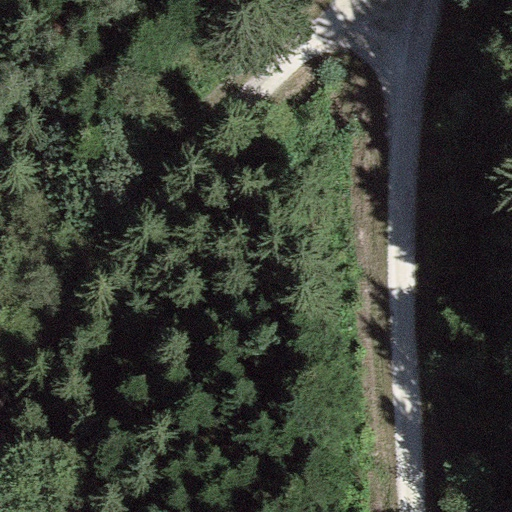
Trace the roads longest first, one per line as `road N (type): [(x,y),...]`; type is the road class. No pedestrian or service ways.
road 1 (track): [(403,511),(380,274),(389,72),(405,0)]
road 2 (track): [(0,363),(331,0)]
